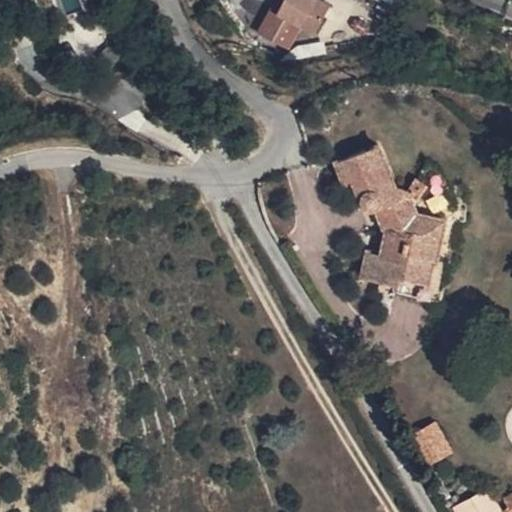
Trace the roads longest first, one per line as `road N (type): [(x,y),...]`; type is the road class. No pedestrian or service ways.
road 1 (track): [(440,511),(235,171),(200,176),(39,157),(0,168)]
road 2 (track): [(200,176),(390,511)]
road 3 (residential): [(235,171),(271,157),(280,136),(275,114),(209,56),(174,0)]
